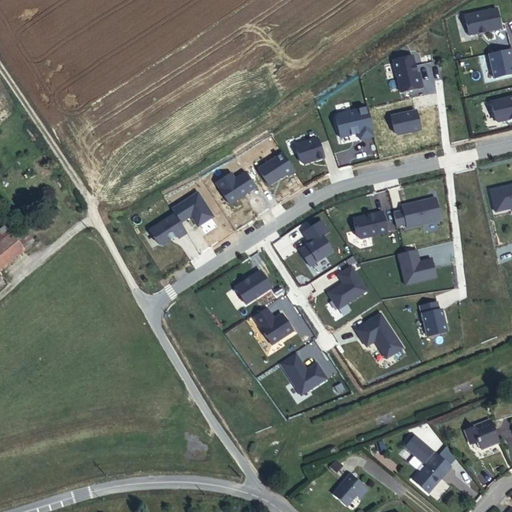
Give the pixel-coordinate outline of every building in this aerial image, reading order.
[(464,14),(468,34),(486,30),(491,28),(491,29),(508,25),(503,5),(464,14)] [(511,53),(511,48),(488,53),(493,77),(511,72),(511,65),(510,57),(511,56),(511,53)] [(392,59),(400,91),(421,86),(418,71),(415,72),(411,54),(392,59)] [(511,95),(490,101),(494,120),(497,121),(510,118),(510,117),(511,116),(511,95)] [(374,135),(366,106),(337,114),(335,118),(340,137),(351,134),(351,132),(357,131),(360,139),(374,135)] [(415,109),(389,115),(394,135),(420,129),(415,109)] [(316,137),(294,145),(300,162),(303,163),(323,157),(316,137)] [(511,183),(489,189),(495,211),(511,206),(511,183)] [(416,201),(400,205),(405,227),(440,219),(434,197),(423,199),(423,201),(417,202),(416,201)] [(386,231),(381,210),(352,217),(356,238),(386,231)] [(186,232),(173,213),(148,229),(159,246),(176,235),(177,237),(186,232)] [(10,234),(20,226),(13,218),(3,226),(10,234)] [(298,250),(308,266),(331,251),(321,235),(327,231),(320,220),(301,232),(308,243),(298,250)] [(0,266),(22,249),(10,234),(3,226),(0,228),(0,266)] [(10,234),(22,249),(32,240),(20,226),(10,234)] [(415,249),(396,254),(404,284),(434,277),(430,258),(417,261),(416,258),(417,258),(415,249)] [(350,266),(337,274),(344,285),(340,287),(339,285),(327,293),(337,309),(365,290),(350,266)] [(241,307),(266,290),(255,274),(242,282),(243,283),(238,286),(237,285),(230,290),(241,307)] [(436,302),(419,306),(426,336),(446,331),(441,309),(438,309),(436,302)] [(261,310),(248,319),(266,347),(288,333),(276,316),(268,321),(261,310)] [(378,314),(353,330),(364,347),(374,340),(378,345),(375,346),(384,359),(400,348),(378,314)] [(303,365),(295,352),(279,363),(300,395),(326,378),(316,362),(304,370),(301,366),(303,365)] [(506,404),(488,411),(491,424),(508,417),(506,404)] [(493,444),(485,423),(478,426),(477,425),(459,432),(464,444),(472,441),(476,450),(485,447),(493,444)] [(430,447),(438,439),(426,425),(417,433),(430,447)] [(424,464),(433,453),(412,435),(402,447),(420,462),(421,462),(424,464)] [(472,441),(464,444),(465,447),(471,445),(474,451),(476,450),(472,441)] [(424,464),(411,480),(423,490),(427,486),(429,488),(448,465),(433,453),(424,464)] [(356,486),(343,467),(320,483),(330,498),(342,491),(344,494),(356,486)]
